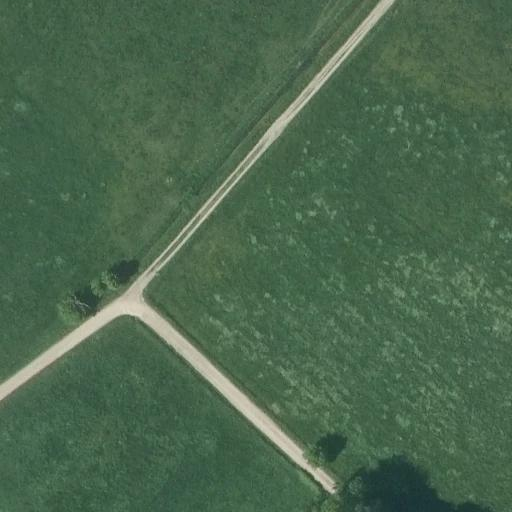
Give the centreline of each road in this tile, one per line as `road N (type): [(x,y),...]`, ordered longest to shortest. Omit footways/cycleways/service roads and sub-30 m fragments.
road 1 (track): [(388,0),(127,298)]
road 2 (track): [(127,298),(352,511)]
road 3 (track): [(0,394),(127,298)]
